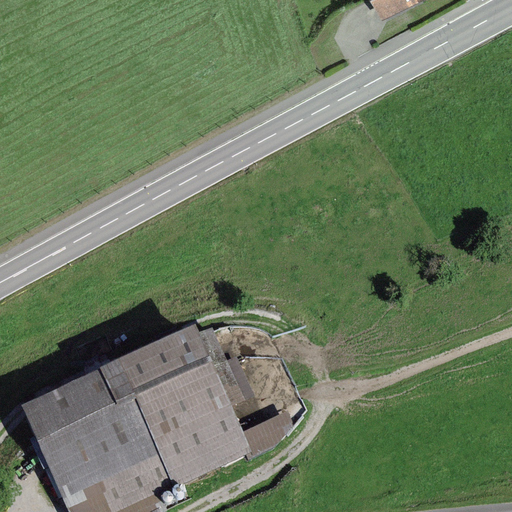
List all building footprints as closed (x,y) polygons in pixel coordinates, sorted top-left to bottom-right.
[(376,0),(384,13),(408,0),(376,0)] [(195,333),(22,414),(68,511),(166,511),(160,499),(253,456),(243,436),(195,333)] [(288,415),(243,436),(253,456),(282,443),(293,427),(288,415)] [(183,492),(181,492),(179,492),(178,492),(176,493),(175,495),(175,497),(175,498),(176,500),(177,501),(178,502),(180,502),(182,502),(184,501),(185,500),(186,498),(186,497),(185,495),(184,493),(183,492)] [(172,498),(170,497),(169,497),(167,498),(165,499),(165,500),(164,502),(164,504),(165,505),(166,507),(168,508),(170,508),(171,508),(173,507),(174,505),(175,504),(175,502),(175,500),(174,499),(172,498)]
